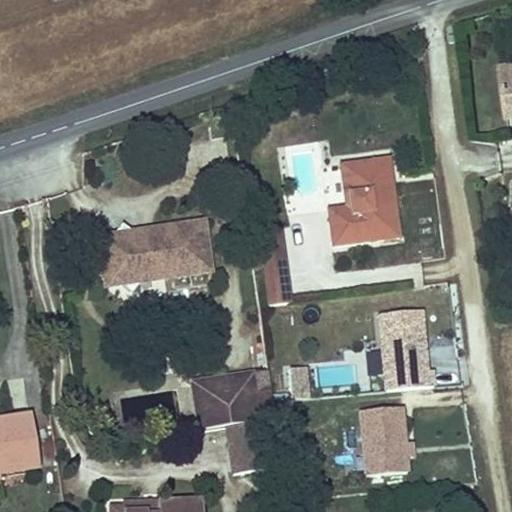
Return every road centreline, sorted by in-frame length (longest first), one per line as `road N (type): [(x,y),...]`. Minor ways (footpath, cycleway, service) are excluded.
road 1 (tertiary): [(0,160),(440,0)]
road 2 (unknown): [(14,154),(48,334)]
road 3 (unknown): [(431,2),(445,163)]
road 4 (unknown): [(14,154),(81,198),(131,208)]
